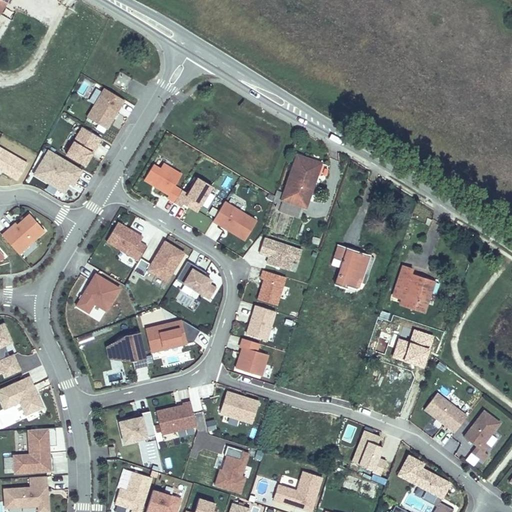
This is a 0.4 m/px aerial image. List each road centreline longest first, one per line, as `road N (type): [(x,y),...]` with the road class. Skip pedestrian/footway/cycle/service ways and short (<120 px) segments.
road 1 (residential): [(106,188),(210,247),(226,262),(234,289),(216,350),(200,373),(74,406)]
road 2 (secondary): [(191,45),(511,239)]
road 3 (residential): [(106,188),(191,45)]
